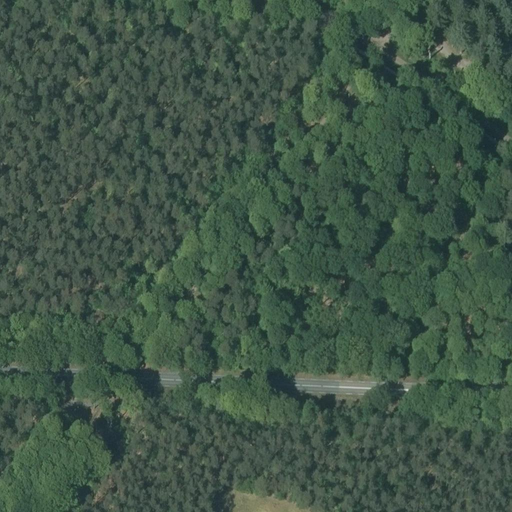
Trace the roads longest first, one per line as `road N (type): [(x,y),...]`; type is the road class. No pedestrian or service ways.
road 1 (primary): [(511,390),(0,364)]
road 2 (unknown): [(371,60),(158,335)]
road 3 (track): [(295,0),(511,140)]
road 4 (unknown): [(23,511),(158,335)]
